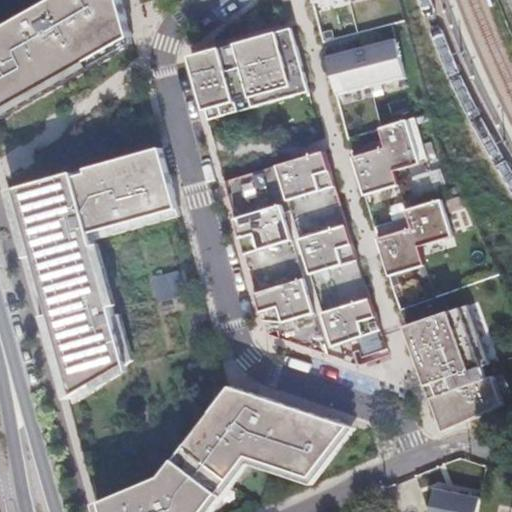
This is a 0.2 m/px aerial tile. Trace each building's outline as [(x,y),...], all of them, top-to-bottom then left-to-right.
[(121,0),(63,0),(0,36),(0,125),(136,48),(121,0)] [(293,28),(193,57),(209,121),(310,93),(293,28)] [(396,39),(328,56),(338,96),(407,79),(396,39)] [(430,160),(417,124),(384,135),(397,172),(430,160)] [(9,181),(70,394),(128,358),(93,227),(179,205),(160,138),(9,181)] [(387,148),(355,158),(367,196),(400,186),(387,148)] [(327,152),(280,166),(290,201),(337,187),(327,152)] [(455,239),(443,201),(408,211),(419,249),(455,239)] [(284,205),(236,219),(246,252),(293,239),(284,205)] [(349,226),(302,240),(313,275),(359,261),(349,226)] [(413,229),(379,240),(391,276),(425,266),(413,229)] [(181,269),(155,275),(161,299),(187,293),(181,269)] [(307,277),(256,291),(264,318),(284,321),(316,312),(307,277)] [(371,299),(324,313),(334,347),(382,331),(371,299)] [(407,326),(441,429),(506,400),(470,305),(407,326)] [(96,498),(99,511),(200,511),(247,455),(311,474),(355,426),(228,385),(158,472),(96,498)] [(476,511),(480,497),(434,488),(429,511),(476,511)]
